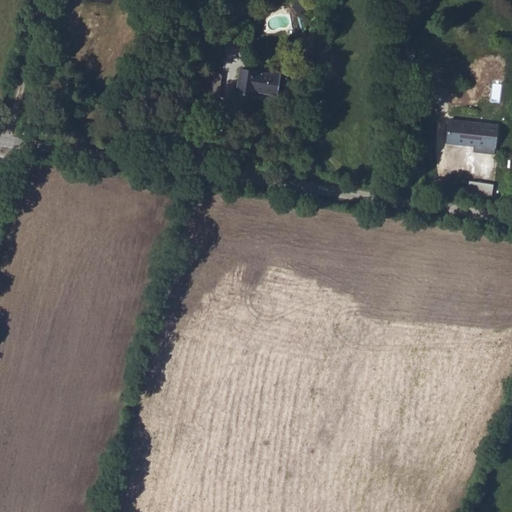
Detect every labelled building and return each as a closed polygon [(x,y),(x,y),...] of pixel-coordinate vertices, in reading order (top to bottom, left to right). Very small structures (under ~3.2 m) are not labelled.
[(293,7),(300,12),(305,6),(298,1),(293,7)] [(208,71),(206,93),(220,95),(222,72),(208,71)] [(231,103),(248,104),(248,99),(272,101),(273,81),(232,79),(231,103)] [(481,143),(483,127),(443,123),(441,147),(489,153),(490,144),(481,143)] [(481,143),(490,144),(491,128),(483,127),(481,143)] [(469,180),(467,195),(492,197),(494,182),(469,180)]
